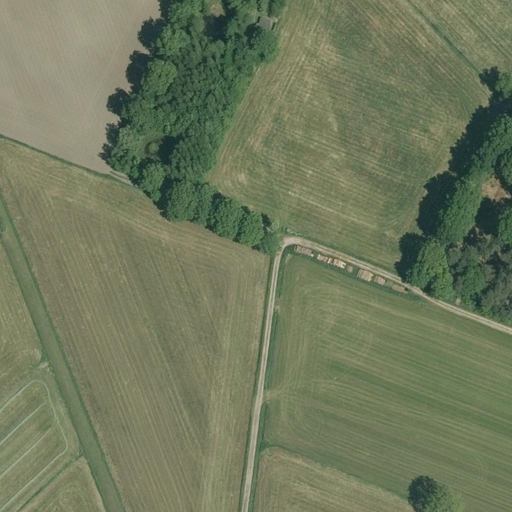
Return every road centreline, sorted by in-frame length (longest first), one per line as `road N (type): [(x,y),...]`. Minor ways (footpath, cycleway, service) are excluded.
road 1 (track): [(0,224),(113,511)]
road 2 (track): [(280,235),(243,511)]
road 3 (track): [(103,169),(280,235)]
road 4 (track): [(280,235),(418,290)]
